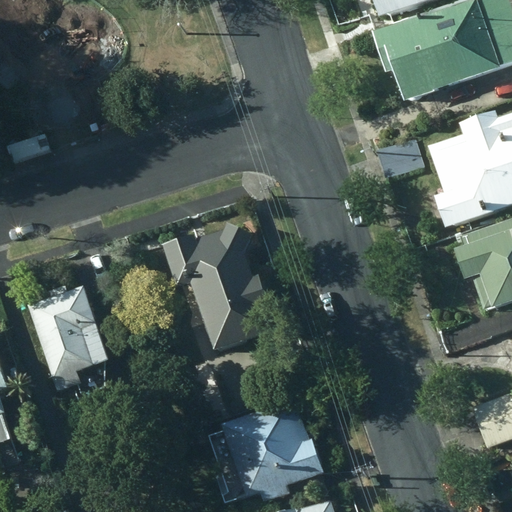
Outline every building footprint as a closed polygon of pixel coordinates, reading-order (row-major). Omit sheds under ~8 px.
[(367,0),(374,21),(437,0),(367,0)] [(511,0),(486,0),(474,4),(472,1),(368,34),(381,75),(388,73),(400,103),(496,68),(502,66),(511,62),(511,0)] [(430,200),(440,231),(511,207),(511,114),(493,121),(491,114),(455,126),(459,138),(424,149),(440,197),(430,200)] [(414,138),(374,152),(385,183),(425,169),(414,138)] [(511,220),(456,240),(459,250),(450,252),(460,283),(470,280),(480,312),(511,301),(511,220)] [(194,284),(207,280),(231,349),(284,330),(277,308),(282,306),(270,272),(266,274),(257,249),(264,233),(239,222),(236,227),(209,237),(207,232),(179,242),(194,284)] [(85,370),(121,358),(95,284),(78,290),(76,282),(58,289),(61,297),(38,304),(68,391),(90,384),(85,370)] [(12,355),(1,321),(0,321),(0,415),(20,409),(13,388),(24,384),(14,354),(12,355)] [(511,440),(511,394),(469,409),(484,450),(511,440)] [(307,399),(240,421),(263,496),(275,491),(278,500),(301,493),(299,484),(334,473),(324,438),(319,439),(307,399)] [(344,511),(341,500),(301,511),(344,511)]
